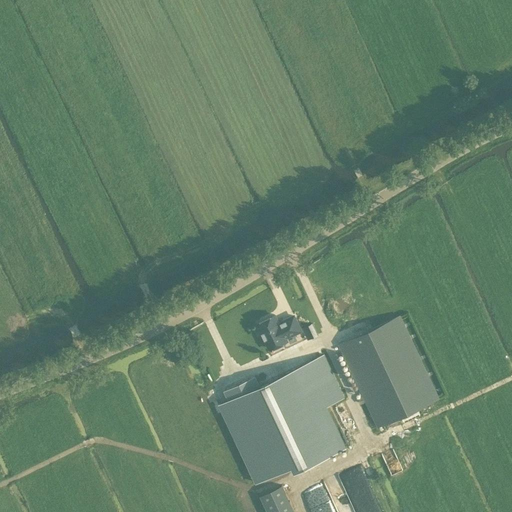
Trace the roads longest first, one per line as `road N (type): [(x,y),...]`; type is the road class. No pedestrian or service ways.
road 1 (unclassified): [(0,394),(199,307),(511,127)]
road 2 (track): [(0,484),(93,439),(174,459),(243,488),(321,469),(511,378)]
